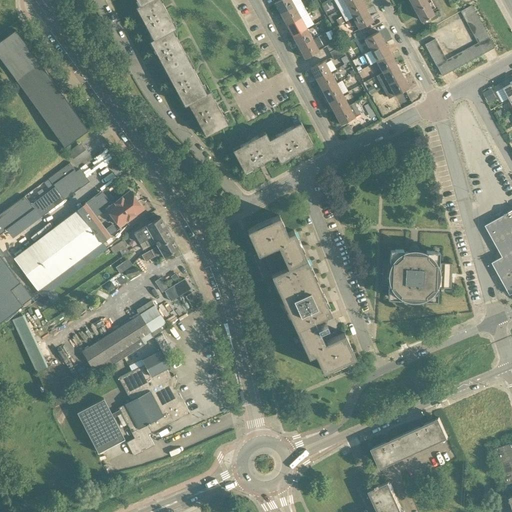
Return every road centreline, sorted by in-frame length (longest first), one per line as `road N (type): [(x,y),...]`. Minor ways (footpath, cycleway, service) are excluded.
road 1 (residential): [(258,442),(214,270),(190,214),(31,0)]
road 2 (residential): [(244,203),(144,85),(96,0)]
road 3 (tertiary): [(287,461),(508,365)]
road 4 (residential): [(496,321),(436,103)]
road 5 (residential): [(376,373),(299,177)]
road 6 (residential): [(336,156),(250,0)]
road 7 (tertiary): [(496,321),(376,373)]
road 8 (tertiary): [(376,373),(340,424),(282,450)]
